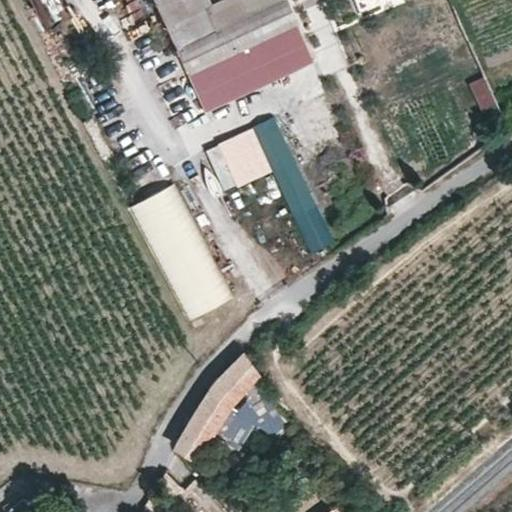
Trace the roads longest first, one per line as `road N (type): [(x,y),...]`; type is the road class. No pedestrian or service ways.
road 1 (residential): [(412,213),(247,331),(183,405),(147,475)]
road 2 (residential): [(412,213),(511,142)]
